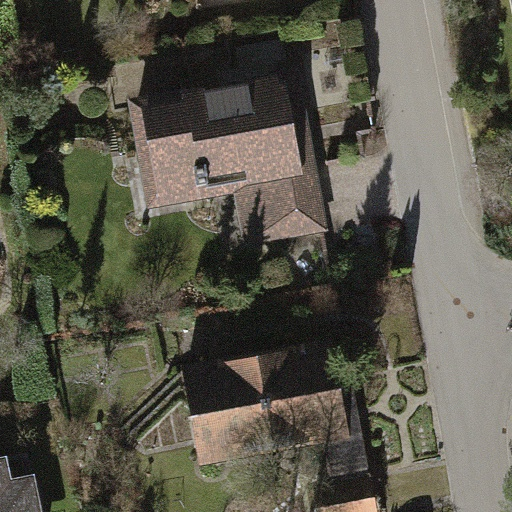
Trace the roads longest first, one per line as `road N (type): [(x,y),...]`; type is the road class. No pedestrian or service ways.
road 1 (residential): [(412,0),(467,338)]
road 2 (residential): [(467,338),(490,511)]
